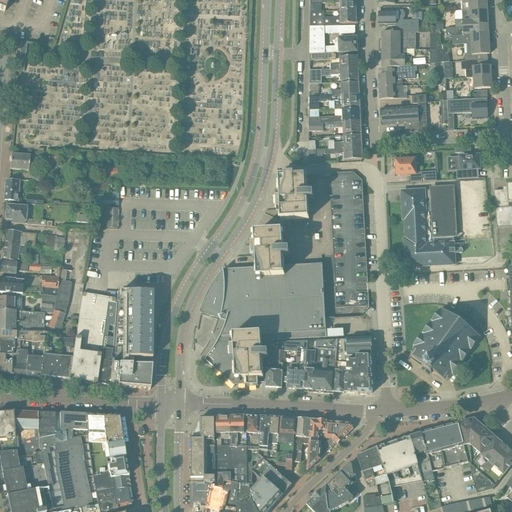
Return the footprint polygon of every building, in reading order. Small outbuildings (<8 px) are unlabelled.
[(0,0),(0,10),(4,12),(8,0),(0,0)] [(311,0),(311,4),(328,5),(329,3),(335,3),(335,5),(340,5),(340,11),(356,11),(355,0),(311,0)] [(461,0),(462,11),(470,11),(487,9),(486,0),(461,0)] [(455,28),(488,26),(487,9),(470,11),(462,11),(462,19),(455,20),(455,28)] [(340,27),(340,25),(340,18),(324,18),(324,11),(311,12),(311,16),(311,28),(339,27),(340,27)] [(340,11),(340,18),(340,25),(356,24),(356,11),(340,11)] [(396,33),(414,33),(418,33),(419,21),(403,21),(403,20),(404,20),(404,19),(405,18),(405,14),(404,13),(404,12),(403,11),(396,11),(396,13),(379,13),(379,25),(388,25),(388,27),(396,27),(396,33)] [(339,27),(339,34),(341,35),(353,35),(355,33),(355,26),(340,27),(339,27)] [(488,26),(455,28),(451,28),(451,37),(463,36),(464,45),(489,43),(488,26)] [(339,34),(339,27),(311,28),(310,54),(324,53),(324,47),(325,47),(324,34),(339,34)] [(396,33),(383,33),(383,50),(410,50),(410,41),(414,41),(414,33),(396,33)] [(324,53),(336,53),(357,52),(357,38),(339,39),(339,43),(335,43),(335,47),(325,47),(324,47),(324,53)] [(489,43),(464,45),(467,45),(467,54),(465,54),(465,56),(465,62),(478,61),(477,55),(489,55),(489,43)] [(436,46),(436,50),(436,63),(449,63),(449,56),(444,56),(443,50),(442,46),(437,46),(436,46)] [(383,50),(383,69),(411,66),(411,57),(414,57),(414,50),(410,50),(383,50)] [(309,61),(339,60),(338,58),(357,57),(357,52),(336,53),(324,53),(310,54),(309,54),(309,61)] [(330,70),(357,69),(357,57),(338,58),(339,60),(339,64),(329,65),(330,70)] [(478,61),(465,62),(461,62),(462,71),(466,70),(466,79),(474,78),(491,77),(490,66),(478,67),(478,61)] [(440,73),(440,78),(446,77),(445,64),(449,63),(436,63),(436,64),(438,64),(439,73),(440,73)] [(379,88),(402,87),(401,80),(415,79),(415,66),(411,66),(383,69),(382,75),(378,76),(379,88)] [(357,69),(330,70),(330,76),(339,75),(340,82),(358,81),(357,69)] [(309,71),(309,84),(310,84),(321,84),(321,70),(310,71),(309,71)] [(491,88),(491,77),(474,78),(475,89),(491,88)] [(331,91),(331,97),(359,95),(359,83),(340,84),(340,90),(331,91)] [(402,93),(402,87),(379,88),(380,100),(390,99),(396,99),(407,98),(407,93),(402,93)] [(359,95),(331,97),(318,97),(310,98),(309,98),(309,111),(319,110),(319,103),(334,102),(334,109),(341,109),(341,108),(360,107),(359,95)] [(427,103),(426,95),(412,97),(412,104),(427,103)] [(462,100),(447,101),(448,115),(454,115),(454,113),(461,112),(473,112),(473,117),(473,118),(472,118),(472,119),(488,119),(488,118),(487,118),(487,117),(487,111),(488,111),(488,110),(487,99),(462,100)] [(390,109),(380,110),(381,126),(409,125),(409,133),(427,132),(427,122),(419,122),(419,114),(418,108),(390,109)] [(320,123),(332,123),(361,121),(360,109),(341,110),(341,117),(320,118),(320,123)] [(361,121),(320,123),(309,124),(309,132),(323,132),(323,129),(340,128),(340,127),(343,127),(343,134),(361,134),(361,121)] [(334,149),(345,148),(362,147),(361,136),(342,136),(343,143),(334,143),(334,149)] [(362,147),(345,148),(334,149),(325,149),(325,154),(334,154),(334,155),(343,154),(344,161),(362,160),(362,147)] [(316,150),(308,150),(308,166),(317,165),(316,150)] [(48,153),(35,152),(35,157),(35,158),(43,158),(43,160),(44,160),(48,160),(48,163),(58,163),(58,153),(48,153)] [(44,160),(43,160),(43,158),(35,158),(35,157),(11,155),(10,170),(28,171),(29,165),(32,165),(44,166),(44,160)] [(474,170),(480,170),(479,156),(455,157),(456,180),(474,179),(474,170)] [(396,162),(394,163),(395,168),(396,169),(397,176),(410,175),(410,183),(435,182),(435,172),(417,173),(416,168),(415,168),(415,160),(396,161),(396,162)] [(104,168),(104,181),(122,181),(122,168),(104,168)] [(308,195),(307,175),(279,177),(280,198),(276,198),(277,210),(281,210),(281,221),(309,219),(308,201),(314,200),(314,194),(308,195)] [(349,175),(331,175),(332,193),(333,224),(336,301),(365,300),(365,287),(360,182),(349,175)] [(19,182),(5,181),(4,201),(17,202),(19,182)] [(511,184),(507,185),(508,190),(494,191),(495,201),(497,229),(511,227),(511,212),(511,184)] [(429,191),(412,191),(402,192),(403,220),(405,220),(406,239),(404,239),(406,268),(455,265),(454,255),(453,238),(456,238),(453,187),(429,189),(429,191)] [(39,206),(40,198),(26,197),(25,205),(34,206),(39,206)] [(11,221),(11,224),(33,226),(51,226),(51,222),(25,220),(26,208),(6,206),(5,220),(11,221)] [(118,207),(107,207),(105,227),(117,227),(118,213),(118,207)] [(77,215),(76,222),(98,224),(99,217),(77,215)] [(4,231),(3,242),(21,244),(21,247),(24,247),(24,245),(26,245),(35,246),(36,234),(4,231)] [(284,252),(283,232),(255,234),(255,245),(252,245),(253,257),(256,257),(257,269),(227,270),(224,271),(224,270),(223,270),(223,272),(223,273),(221,276),(219,281),(214,288),(212,292),(210,296),(208,302),(206,306),(205,309),(221,314),(221,315),(222,315),(222,314),(228,316),(226,321),(224,327),(221,334),(217,341),(213,348),(208,355),(204,360),(205,360),(215,368),(214,369),(215,369),(215,368),(225,377),(224,378),(225,377),(235,386),(234,387),(236,385),(247,385),(247,387),(259,386),(258,379),(264,378),(263,359),(269,359),(268,353),(262,353),(262,342),(274,342),(274,341),(327,338),(325,315),(323,265),(285,267),(284,258),(290,257),(290,251),(284,252)] [(56,237),(47,236),(46,248),(53,249),(53,250),(59,251),(63,251),(65,238),(56,237)] [(1,260),(17,262),(18,255),(25,255),(26,245),(24,245),(24,247),(21,247),(21,244),(3,242),(1,260)] [(38,256),(28,255),(28,264),(38,265),(38,256)] [(0,262),(0,273),(16,275),(16,271),(27,272),(28,265),(16,264),(9,263),(0,262)] [(41,266),(29,265),(29,271),(40,272),(40,274),(51,275),(52,268),(41,267),(41,266)] [(41,276),(40,288),(58,289),(59,282),(59,278),(56,277),(41,276)] [(16,280),(0,278),(0,292),(22,295),(23,281),(16,280)] [(58,289),(57,298),(57,302),(68,304),(72,284),(59,282),(58,289)] [(40,288),(40,296),(42,296),(48,297),(56,298),(57,298),(58,289),(40,288)] [(75,341),(74,347),(68,380),(97,385),(108,304),(114,305),(116,298),(115,298),(82,292),(79,313),(75,341)] [(153,293),(115,292),(115,298),(116,298),(114,305),(113,332),(113,342),(110,387),(150,390),(151,369),(153,293)] [(56,298),(48,297),(46,313),(52,313),(53,311),(54,311),(56,302),(56,298)] [(0,298),(0,311),(13,312),(13,311),(13,305),(25,305),(26,299),(0,298)] [(113,342),(113,332),(114,305),(108,304),(97,385),(109,387),(110,387),(113,342)] [(441,311),(440,310),(439,311),(440,312),(439,314),(437,312),(432,319),(434,320),(433,322),(432,321),(430,323),(431,324),(424,334),(423,333),(422,335),(422,336),(421,338),(419,337),(415,343),(416,344),(415,346),(414,346),(413,347),(414,347),(414,348),(412,352),(415,354),(413,357),(424,365),(423,367),(424,368),(423,369),(429,374),(430,372),(431,373),(433,371),(444,379),(446,376),(449,379),(452,375),(452,376),(453,375),(453,376),(454,375),(453,374),(455,372),(456,374),(461,367),(459,366),(461,364),(462,365),(463,363),(462,362),(470,352),(472,350),(471,350),(472,348),(474,349),(479,343),(477,342),(478,340),(479,340),(480,339),(479,339),(480,338),(441,310),(441,311)] [(13,311),(13,312),(0,311),(0,331),(13,332),(16,332),(25,332),(25,333),(31,333),(46,333),(47,332),(52,313),(40,313),(15,312),(13,311)] [(47,332),(46,333),(46,334),(57,337),(57,335),(65,314),(53,311),(52,313),(47,332)] [(19,341),(44,345),(46,334),(46,333),(31,333),(25,333),(25,332),(16,332),(13,332),(0,331),(0,340),(14,341),(16,341),(19,341)] [(75,341),(75,340),(57,338),(57,337),(46,334),(44,345),(43,354),(39,377),(68,380),(75,341)] [(337,351),(337,352),(347,352),(348,361),(356,362),(357,357),(372,357),(372,350),(372,345),(371,340),(353,339),(338,340),(337,351)] [(0,340),(0,349),(12,350),(14,350),(19,350),(19,341),(16,341),(14,341),(0,340)] [(313,391),(334,392),(337,352),(337,351),(338,340),(316,341),(314,371),(313,391)] [(287,389),(304,390),(306,351),(307,341),(295,341),(294,351),(297,351),(296,363),(294,363),(293,368),(295,368),(295,370),(289,370),(287,389)] [(307,341),(306,351),(304,390),(313,391),(314,371),(316,341),(307,341)] [(0,349),(0,374),(11,375),(12,351),(12,350),(0,349)] [(11,375),(25,375),(26,358),(27,358),(27,352),(12,351),(11,375)] [(285,351),(277,351),(276,363),(278,363),(277,371),(275,371),(275,368),(267,367),(266,377),(266,381),(266,382),(266,387),(282,388),(282,378),(285,351)] [(337,352),(334,392),(345,393),(347,361),(348,361),(347,352),(337,352)] [(39,377),(43,354),(37,353),(37,359),(27,358),(26,358),(25,375),(39,377)] [(348,361),(347,361),(345,393),(356,394),(369,395),(372,394),(374,391),(373,381),(372,357),(357,357),(356,362),(348,361)] [(13,412),(0,413),(0,453),(16,452),(14,430),(15,430),(13,412)] [(13,412),(15,430),(14,430),(16,452),(38,453),(40,453),(39,445),(38,435),(37,413),(13,412)] [(29,492),(7,496),(9,511),(61,511),(98,505),(98,504),(95,493),(98,492),(98,493),(130,488),(128,476),(110,479),(109,474),(93,478),(88,444),(87,434),(88,434),(87,416),(86,416),(59,414),(60,423),(60,430),(59,430),(59,431),(59,435),(62,435),(61,438),(60,439),(57,437),(55,436),(55,435),(55,430),(54,420),(54,415),(54,414),(39,413),(37,413),(38,435),(39,445),(40,453),(43,465),(47,488),(29,492)] [(103,416),(102,416),(105,438),(105,445),(109,444),(123,442),(119,417),(114,418),(114,417),(109,418),(109,417),(108,417),(108,416),(107,413),(103,414),(103,416)] [(101,416),(87,416),(88,434),(87,434),(88,444),(93,478),(109,474),(106,459),(107,459),(106,445),(105,445),(105,438),(102,416),(101,416)] [(215,427),(215,417),(200,417),(201,432),(198,432),(195,435),(195,438),(190,438),(191,483),(193,483),(213,482),(215,482),(215,427)] [(231,451),(231,447),(231,418),(218,418),(218,417),(217,417),(217,427),(217,435),(217,440),(220,440),(220,447),(218,447),(218,463),(219,487),(223,488),(224,488),(224,482),(231,483),(231,451)] [(246,450),(246,434),(245,434),(245,427),(245,421),(245,417),(243,417),(244,418),(231,418),(231,420),(231,447),(231,451),(231,483),(238,483),(247,484),(247,464),(246,451),(246,450)] [(247,417),(246,434),(246,450),(259,450),(262,418),(247,417)] [(269,442),(271,418),(262,418),(260,449),(259,450),(264,451),(264,456),(268,460),(269,442)] [(278,434),(279,419),(271,418),(269,442),(268,460),(276,461),(278,434)] [(278,434),(276,461),(276,466),(286,467),(286,470),(292,471),(292,466),(293,462),(295,420),(287,419),(280,418),(280,419),(279,419),(278,434)] [(303,445),(310,445),(311,421),(311,422),(298,421),(298,420),(295,420),(293,462),(301,463),(303,445)] [(468,463),(471,473),(476,491),(477,494),(493,490),(511,464),(511,452),(503,445),(474,420),(458,424),(466,455),(467,459),(468,463)] [(322,438),(322,431),(325,431),(326,422),(311,421),(310,445),(309,460),(308,471),(320,460),(321,449),(322,438)] [(353,429),(351,425),(351,424),(326,422),(325,431),(322,431),(322,438),(324,438),(324,440),(329,440),(326,443),(327,443),(321,449),(320,460),(332,449),(353,429)] [(436,430),(447,469),(468,463),(467,459),(466,455),(458,424),(436,430)] [(422,434),(432,472),(432,473),(447,469),(436,430),(434,431),(423,434),(422,434)] [(421,475),(432,472),(422,434),(410,437),(414,450),(415,453),(419,468),(421,475)] [(421,475),(419,468),(415,453),(414,450),(410,437),(390,444),(390,445),(378,449),(378,448),(377,449),(376,449),(383,467),(385,474),(387,479),(393,502),(393,504),(394,504),(392,492),(391,489),(423,483),(421,475)] [(109,444),(105,445),(106,445),(107,459),(106,459),(109,474),(110,479),(128,476),(123,442),(109,444)] [(393,502),(387,479),(385,474),(383,467),(376,449),(357,457),(366,481),(368,480),(370,486),(376,484),(377,487),(379,497),(375,497),(374,495),(363,496),(364,509),(377,508),(377,507),(382,506),(393,504),(393,502)] [(16,452),(0,453),(0,463),(2,471),(2,472),(2,473),(25,468),(43,465),(40,453),(38,453),(16,452)] [(264,479),(283,496),(292,485),(272,468),(263,458),(258,454),(252,463),(251,463),(251,464),(251,470),(260,479),(262,477),(264,479)] [(345,490),(353,498),(356,495),(354,483),(356,481),(356,478),(353,463),(350,463),(333,480),(337,483),(338,482),(342,486),(341,487),(345,491),(345,490)] [(25,468),(2,473),(7,496),(29,492),(47,488),(43,465),(25,468)] [(251,493),(254,495),(270,510),(276,504),(283,496),(264,479),(251,493)] [(337,483),(333,480),(327,485),(330,511),(332,511),(349,502),(353,498),(345,490),(345,491),(341,487),(342,486),(338,482),(337,483)] [(201,503),(208,504),(211,486),(212,486),(213,482),(193,483),(191,483),(191,509),(194,509),(195,506),(200,507),(201,503)] [(237,511),(238,491),(238,483),(231,483),(224,482),(224,488),(223,488),(222,497),(219,511),(237,511)] [(257,511),(253,502),(250,498),(252,497),(250,492),(250,484),(247,484),(238,483),(238,491),(237,511),(257,511)] [(330,511),(327,485),(306,505),(313,511),(330,511)] [(219,511),(222,497),(223,488),(219,487),(212,486),(211,486),(208,504),(206,511),(219,511)] [(98,493),(95,493),(98,504),(98,505),(99,511),(105,511),(121,508),(130,506),(132,502),(130,488),(98,493)] [(254,505),(257,511),(268,511),(271,510),(270,510),(254,495),(252,497),(251,498),(253,502),(254,505)] [(489,497),(483,499),(485,508),(492,506),(489,497)] [(480,499),(467,502),(469,511),(470,511),(483,509),(480,499)] [(441,508),(440,502),(429,505),(430,508),(430,511),(441,508)] [(456,504),(441,508),(441,511),(467,511),(465,502),(456,504)] [(206,511),(208,504),(201,503),(200,507),(195,506),(194,509),(193,511),(206,511)]
